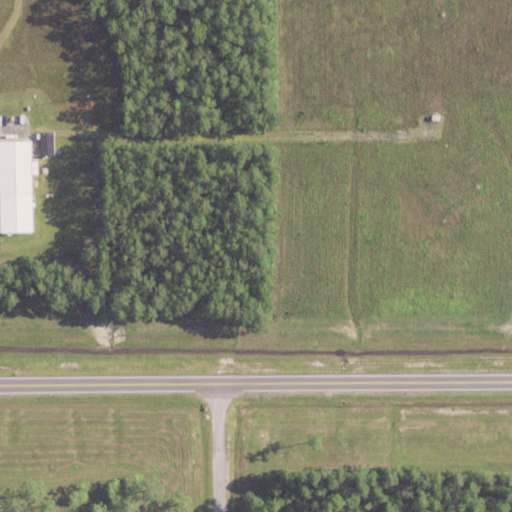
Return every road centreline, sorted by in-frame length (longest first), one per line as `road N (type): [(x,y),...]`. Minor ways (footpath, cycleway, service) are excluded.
road 1 (residential): [(0,384),(511,380)]
road 2 (residential): [(216,511),(215,383)]
